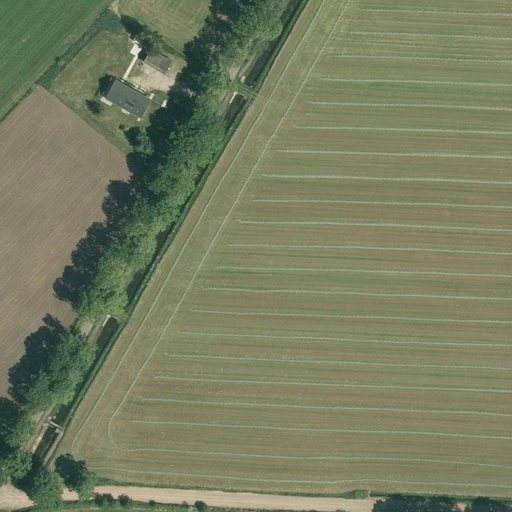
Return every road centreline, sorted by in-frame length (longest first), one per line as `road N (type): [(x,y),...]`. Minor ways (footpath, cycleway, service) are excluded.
road 1 (unclassified): [(0,484),(274,0)]
road 2 (track): [(0,491),(21,501),(123,488),(511,510)]
